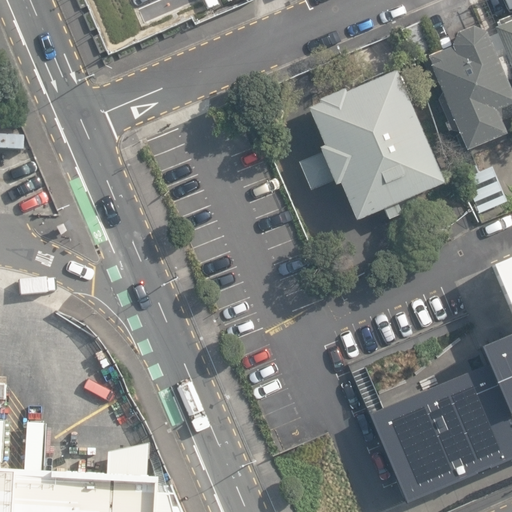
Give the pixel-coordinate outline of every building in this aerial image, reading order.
[(511,12),(483,25),(511,91),(511,0),(509,0),(511,6),(511,12)] [(440,49),(412,61),(447,139),(487,122),(482,110),(508,97),(473,19),(436,34),(440,49)] [(315,105),(305,109),(321,145),(316,147),(318,153),(298,161),(311,191),(332,182),(333,186),(338,184),(353,220),(383,208),(388,220),(419,206),(414,195),(442,183),(395,71),(393,72),(392,70),(362,83),(363,85),(344,93),(342,89),(313,101),(315,105)] [(511,317),(511,254),(489,265),(491,266),(511,317)] [(511,332),(481,345),(478,347),(485,364),(381,407),(368,413),(367,413),(404,502),(511,457),(511,332)] [(183,511),(175,492),(159,490),(160,474),(128,472),(81,469),(35,466),(1,465),(0,463),(0,511),(183,511)]
